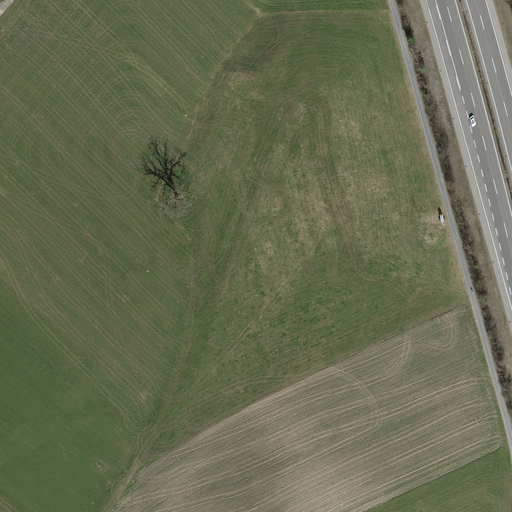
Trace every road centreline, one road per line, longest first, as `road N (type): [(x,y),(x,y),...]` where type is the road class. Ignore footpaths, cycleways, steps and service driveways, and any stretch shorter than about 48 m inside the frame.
road 1 (track): [(390,0),(511,442)]
road 2 (motorway): [(445,0),(511,255)]
road 3 (motorway): [(511,131),(475,0)]
